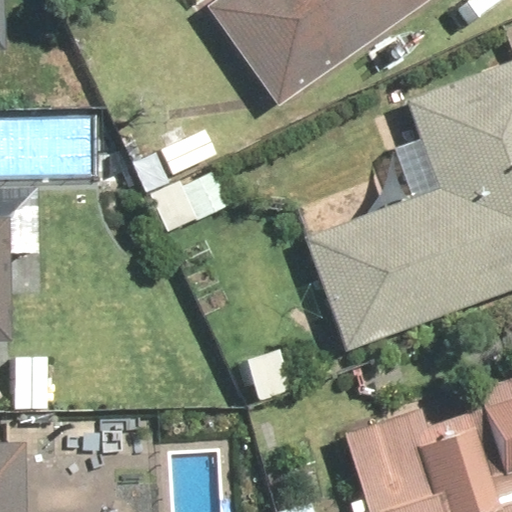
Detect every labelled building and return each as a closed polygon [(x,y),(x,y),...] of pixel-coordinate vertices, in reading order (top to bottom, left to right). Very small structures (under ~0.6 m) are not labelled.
[(272,116),(425,0),(214,0),(195,15),(272,116)] [(296,239),(340,355),(511,291),(511,61),(397,104),(430,190),(296,239)] [(44,361),(7,359),(4,416),(41,419),(44,361)] [(405,406),(330,431),(356,511),(511,511),(511,390),(507,374),(462,389),(471,414),(414,432),(405,406)] [(19,511),(20,453),(0,452),(0,511),(19,511)]
